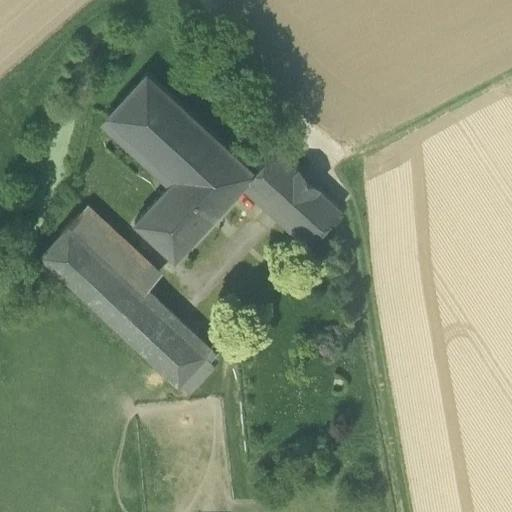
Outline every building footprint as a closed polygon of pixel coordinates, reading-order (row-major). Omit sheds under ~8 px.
[(147,72),(108,115),(176,177),(215,135),(147,72)] [(135,221),(175,258),(246,182),(255,172),(254,171),(215,135),(176,177),(135,221)] [(246,182),(271,204),(300,173),(300,172),(300,171),(275,148),(273,149),(274,150),(254,171),(255,172),(246,182)] [(314,185),(300,173),(271,204),(284,216),(314,185)] [(314,186),(314,185),(284,216),(311,240),(341,208),(315,185),(314,186)] [(85,206),(68,223),(140,290),(157,272),(85,206)] [(206,352),(140,290),(68,223),(40,254),(178,383),(189,393),(214,366),(204,355),(206,352)]
